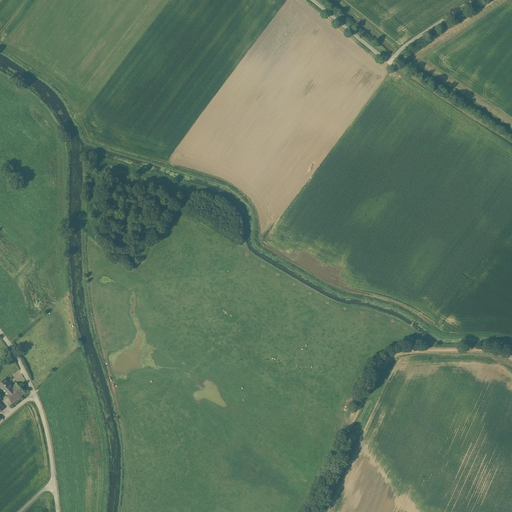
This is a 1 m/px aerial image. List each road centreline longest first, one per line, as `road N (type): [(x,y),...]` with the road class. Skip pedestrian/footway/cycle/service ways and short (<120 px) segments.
road 1 (unknown): [(310,511),(386,362),(397,354),(474,350),(511,360)]
road 2 (unclassified): [(474,0),(392,59),(312,0)]
road 3 (residential): [(0,332),(40,409),(57,511)]
